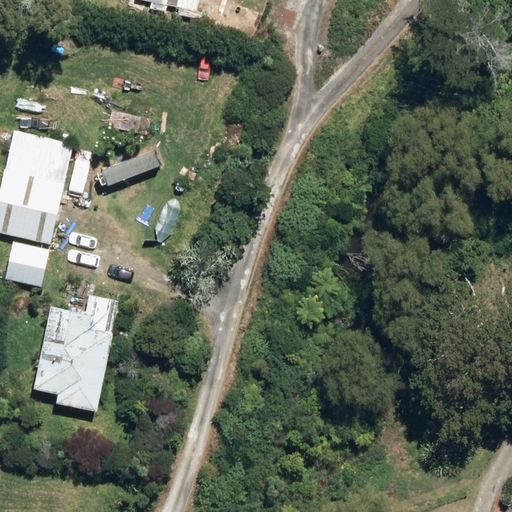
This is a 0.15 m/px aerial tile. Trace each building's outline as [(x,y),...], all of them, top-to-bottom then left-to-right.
[(197,0),(131,0),(131,3),(194,17),(197,0)] [(111,111),(108,128),(146,136),(149,120),(111,111)] [(0,189),(0,234),(49,246),(73,145),(13,132),(0,189)] [(49,252),(13,243),(4,281),(40,289),(49,252)] [(32,392),(56,397),(54,406),(95,414),(111,336),(88,332),(91,318),(49,310),(32,392)]
